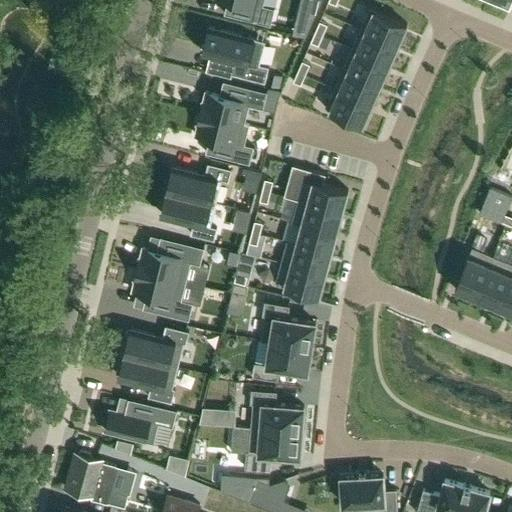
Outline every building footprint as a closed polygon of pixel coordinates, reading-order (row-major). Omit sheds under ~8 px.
[(227,0),(224,12),(271,23),(275,6),(263,3),(264,0),(227,0)] [(369,6),(361,27),(399,43),(408,23),(369,6)] [(295,30),(307,33),(314,18),(299,15),(295,30)] [(316,30),(323,34),(328,24),(320,21),(316,30)] [(209,26),(204,50),(236,58),(232,72),(265,80),(269,65),(260,63),(265,39),(209,26)] [(361,27),(352,46),(390,63),(399,43),(361,27)] [(311,41),(318,45),(323,34),(316,30),(311,41)] [(343,66),(381,83),(390,63),(352,46),(343,66)] [(302,60),(298,70),(306,74),(310,64),(302,60)] [(343,66),(334,86),(373,103),(381,83),(343,66)] [(306,74),(298,70),(293,81),(301,84),(306,74)] [(206,90),(201,111),(250,123),(250,122),(245,121),(250,104),(263,107),(268,90),(224,79),(220,93),(206,90)] [(325,107),(363,124),(373,103),(334,86),(325,107)] [(278,98),(271,97),(268,108),(275,110),(278,98)] [(201,111),(195,133),(209,136),(206,151),(250,162),(254,144),(245,142),(250,123),(201,111)] [(173,165),(167,189),(216,201),(222,177),(229,179),(232,167),(208,161),(205,173),(173,165)] [(306,167),(298,199),(305,201),(343,211),(349,188),(323,181),(326,172),(306,167)] [(265,178),(263,189),(270,191),(273,180),(265,178)] [(511,198),(511,194),(491,186),(486,200),(508,209),(511,198)] [(167,189),(161,213),(194,220),(191,232),(214,238),(217,226),(210,224),(216,201),(167,189)] [(263,189),(260,200),(268,202),(270,191),(263,189)] [(298,199),(292,219),(337,231),(343,211),(305,201),(298,199)] [(287,239),(287,240),(332,252),(337,231),(292,219),(292,221),(301,223),(296,242),(287,239)] [(255,220),(252,231),(260,233),(263,222),(255,220)] [(252,231),(249,242),(257,244),(260,233),(252,231)] [(143,246),(138,267),(187,279),(191,261),(201,263),(205,246),(161,235),(157,249),(143,246)] [(287,240),(281,261),(326,273),(332,252),(287,240)] [(511,249),(498,243),(494,254),(511,261),(511,249)] [(473,245),(455,288),(476,297),(494,254),(473,245)] [(227,261),(239,264),(242,251),(230,248),(227,261)] [(511,261),(494,254),(476,297),(496,305),(511,266),(511,261)] [(281,261),(275,283),(320,295),(326,273),(281,261)] [(511,266),(496,305),(511,311),(511,266)] [(138,267),(132,289),(146,292),(143,307),(189,318),(194,301),(182,298),(187,279),(138,267)] [(237,273),(235,281),(245,284),(247,276),(237,273)] [(234,282),(232,290),(244,293),(246,285),(234,282)] [(265,300),(259,338),(312,346),(316,321),(288,316),(290,304),(265,300)] [(126,330),(122,349),(125,350),(125,351),(178,364),(184,341),(186,342),(189,329),(166,324),(163,336),(131,328),(130,331),(126,330)] [(259,338),(253,375),(277,379),(280,367),(308,372),(312,346),(259,338)] [(121,353),(116,371),(120,372),(119,375),(151,383),(149,395),(172,400),(175,387),(173,386),(178,364),(125,351),(124,353),(121,353)] [(252,389),(251,402),(253,402),(251,426),(303,430),(305,405),(276,403),(277,390),(252,389)] [(111,408),(106,430),(154,442),(159,422),(173,425),(178,408),(129,396),(125,411),(111,408)] [(211,409),(203,408),(200,422),(210,422),(211,409)] [(233,424),(231,450),(247,451),(246,467),(270,469),(272,454),(300,456),(303,430),(251,426),(233,424)] [(76,450),(66,486),(93,493),(92,497),(108,502),(108,501),(125,505),(128,493),(112,489),(118,466),(116,464),(104,460),(104,458),(92,455),(91,450),(82,448),(78,451),(76,450)] [(270,476),(230,473),(229,492),(250,501),(260,479),(269,483),(270,476)] [(359,475),(342,476),(343,504),(363,503),(363,511),(397,511),(397,488),(384,488),(383,473),(366,474),(365,474),(360,475),(360,474),(359,474),(359,475)] [(276,511),(285,511),(289,503),(284,501),(289,488),(290,487),(287,477),(270,476),(269,483),(260,479),(250,501),(276,511)] [(423,488),(417,511),(484,511),(490,491),(445,478),(441,493),(423,488)] [(167,493),(161,511),(196,511),(199,502),(167,493)]
